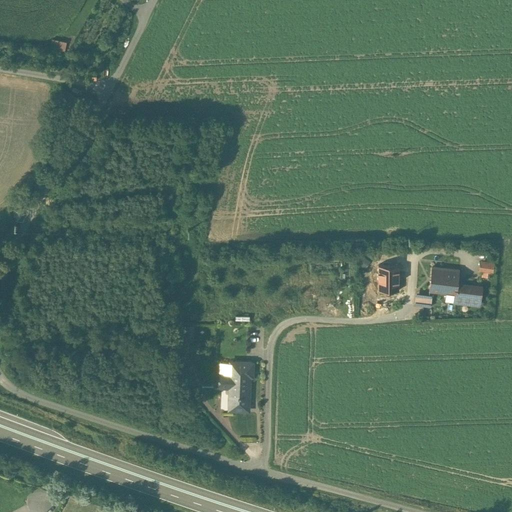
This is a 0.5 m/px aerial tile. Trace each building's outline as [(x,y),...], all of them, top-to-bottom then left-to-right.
[(84,103),(62,88),(56,97),(78,111),(84,103)] [(477,271),(492,273),(494,261),(479,259),(477,271)] [(398,265),(379,265),(379,290),(398,290),(398,265)] [(458,270),(432,267),(430,291),(455,294),(456,285),(457,285),(458,270)] [(457,285),(456,285),(455,294),(454,302),(478,305),(481,288),(457,285)] [(426,294),(416,292),(414,304),(425,306),(426,294)] [(194,340),(193,323),(181,323),(182,340),(194,340)] [(199,381),(189,358),(176,363),(186,387),(199,381)] [(250,361),(236,361),(236,374),(249,374),(249,376),(252,376),(253,362),(250,362),(250,361)] [(236,374),(230,374),(230,375),(215,374),(215,385),(230,386),(229,395),(232,395),(232,409),(248,409),(249,376),(249,374),(236,374)]
